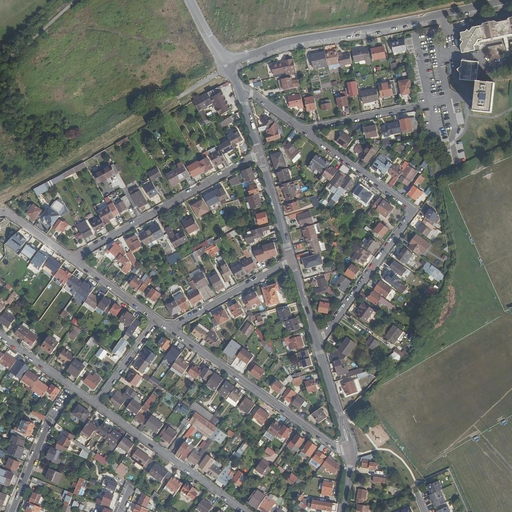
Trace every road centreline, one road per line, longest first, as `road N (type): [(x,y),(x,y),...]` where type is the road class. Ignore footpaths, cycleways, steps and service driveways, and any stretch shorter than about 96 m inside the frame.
road 1 (residential): [(232,63),(286,41),(508,0)]
road 2 (track): [(220,72),(0,197)]
road 3 (residential): [(349,450),(171,329)]
road 4 (residential): [(259,153),(73,258)]
road 5 (residential): [(96,404),(246,511)]
road 6 (residential): [(414,209),(317,344)]
road 7 (residential): [(291,260),(169,328)]
road 8 (residential): [(414,209),(307,130)]
